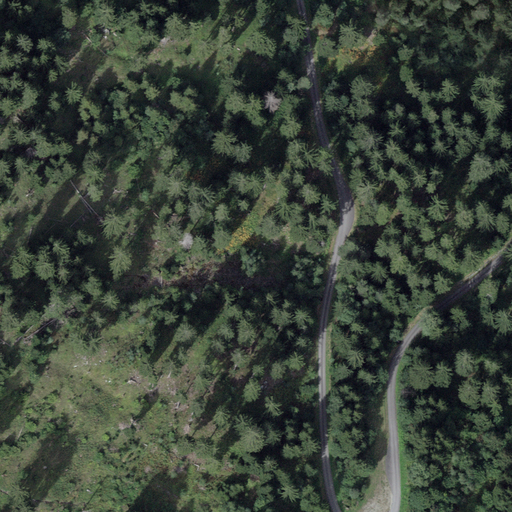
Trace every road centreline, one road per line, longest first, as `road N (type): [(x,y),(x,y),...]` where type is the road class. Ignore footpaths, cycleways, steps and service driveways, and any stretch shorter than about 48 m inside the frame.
road 1 (track): [(336,511),(316,375),(339,209),(298,0)]
road 2 (track): [(511,244),(413,322),(389,372),(394,511)]
